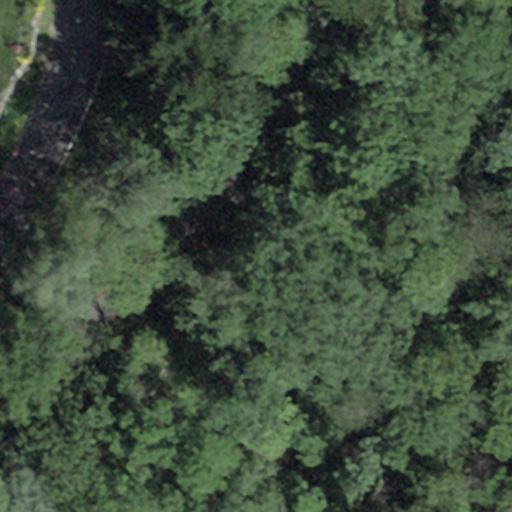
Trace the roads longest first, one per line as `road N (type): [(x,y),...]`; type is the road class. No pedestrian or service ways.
road 1 (unclassified): [(0,391),(87,332),(167,256),(313,0)]
road 2 (unclassified): [(82,0),(48,145),(0,227)]
